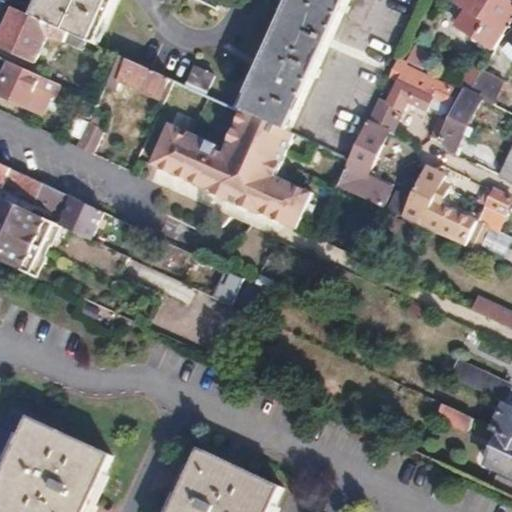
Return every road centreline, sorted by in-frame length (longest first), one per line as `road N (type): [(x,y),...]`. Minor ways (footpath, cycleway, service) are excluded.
road 1 (unknown): [(135,0),(160,40),(191,56),(221,47),(262,0)]
road 2 (unknown): [(374,0),(308,142)]
